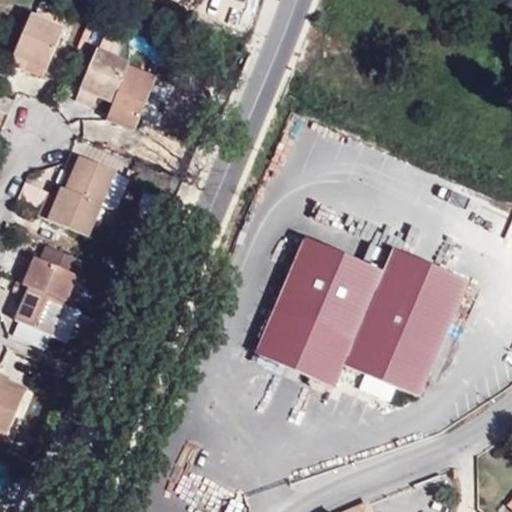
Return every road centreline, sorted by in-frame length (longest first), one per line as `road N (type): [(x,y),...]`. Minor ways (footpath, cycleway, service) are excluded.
road 1 (primary): [(81,511),(293,0)]
road 2 (unclassified): [(290,511),(465,442)]
